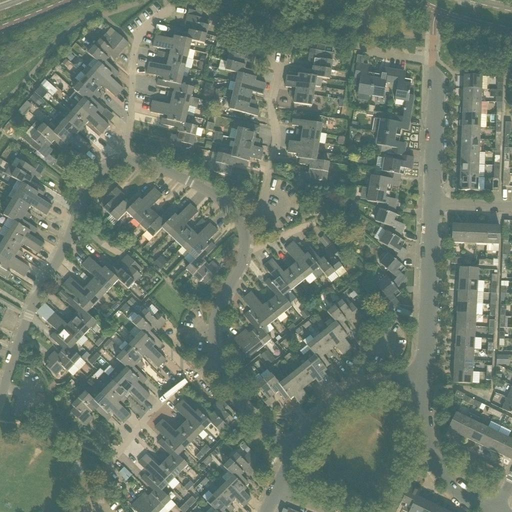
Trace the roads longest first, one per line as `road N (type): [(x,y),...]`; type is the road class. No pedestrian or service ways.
road 1 (residential): [(0,392),(33,292),(87,176),(126,162)]
road 2 (residential): [(102,511),(111,461),(147,413),(190,375),(216,366)]
road 3 (residential): [(422,387),(431,204)]
road 4 (residential): [(235,228),(266,201),(271,183),(272,62)]
road 5 (residential): [(126,162),(132,46),(171,6)]
road 6 (residential): [(294,448),(304,423),(340,391),(422,387)]
road 7 (residential): [(431,204),(438,80),(432,52)]
road 8 (residential): [(491,511),(437,466),(422,387)]
road 9 (residential): [(235,228),(227,208),(185,177),(126,162)]
